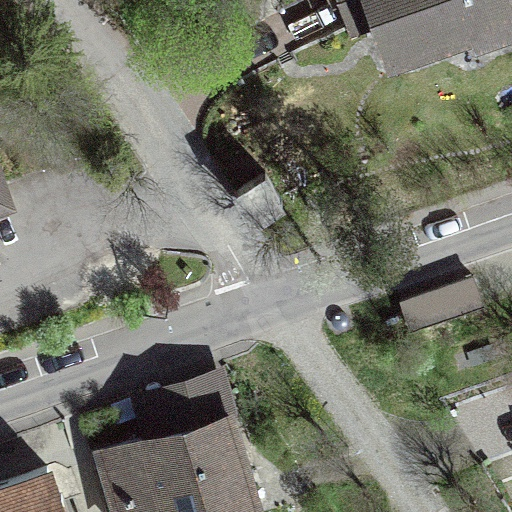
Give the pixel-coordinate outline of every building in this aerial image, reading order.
[(392,53),(474,24),(478,37),(511,24),(511,0),(345,0),(353,23),(378,14),(392,53)] [(235,187),(252,216),(281,199),(264,170),(235,187)] [(410,325),(481,300),(472,274),(401,298),(410,325)] [(118,511),(231,511),(230,507),(256,499),(229,410),(99,448),(118,511)] [(0,511),(62,511),(46,464),(0,480),(0,511)]
